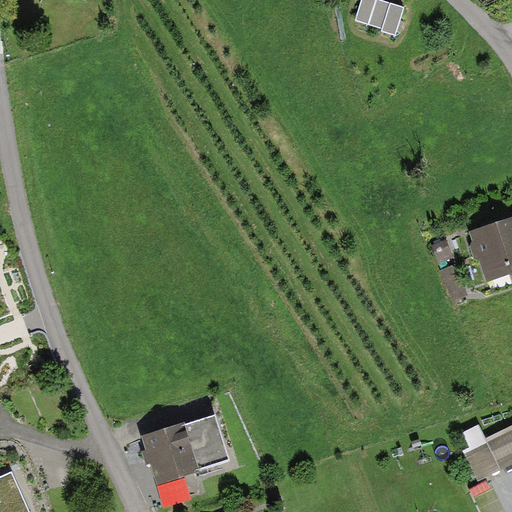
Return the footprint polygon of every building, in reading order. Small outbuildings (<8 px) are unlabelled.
[(405,9),(377,0),(362,0),(356,22),(382,30),(381,33),(396,38),(405,9)] [(511,220),(469,234),(472,243),(470,248),(474,259),(479,262),(486,285),(511,276),(511,220)] [(439,265),(454,259),(446,240),(432,246),(439,265)] [(468,297),(456,266),(441,272),(453,303),(468,297)] [(157,489),(200,475),(199,472),(230,463),(216,418),(186,427),(186,424),(141,438),(157,489)] [(470,449),(486,441),(479,427),(462,435),(470,449)] [(511,428),(486,441),(470,449),(462,453),(478,485),(511,467),(511,428)] [(258,443),(228,453),(240,484),(269,474),(258,443)] [(0,511),(29,511),(13,474),(0,479),(0,511)] [(186,481),(157,489),(164,510),(192,501),(186,481)]
